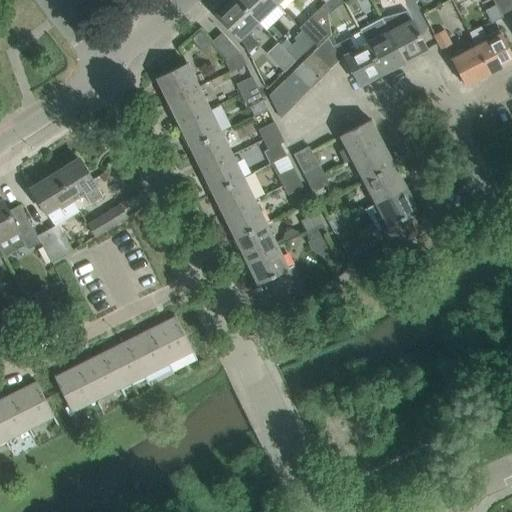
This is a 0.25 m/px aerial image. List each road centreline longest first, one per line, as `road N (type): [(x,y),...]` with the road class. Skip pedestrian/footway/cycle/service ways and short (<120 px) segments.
road 1 (residential): [(374,98),(443,233),(496,204),(450,114)]
road 2 (unclassified): [(322,511),(206,272)]
road 3 (unclassified): [(0,377),(206,272)]
road 4 (unclassified): [(206,272),(105,79)]
road 5 (unclassified): [(0,145),(105,79)]
